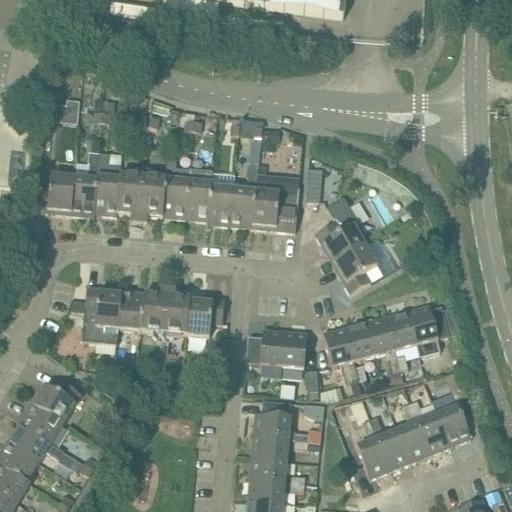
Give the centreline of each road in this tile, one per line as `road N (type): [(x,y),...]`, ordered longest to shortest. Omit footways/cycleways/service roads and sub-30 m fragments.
road 1 (unclassified): [(476,123),(211,97),(117,63),(39,0)]
road 2 (residential): [(241,265),(64,255),(0,374)]
road 3 (residential): [(221,511),(241,265)]
road 4 (tertiary): [(511,332),(478,189),(476,123)]
